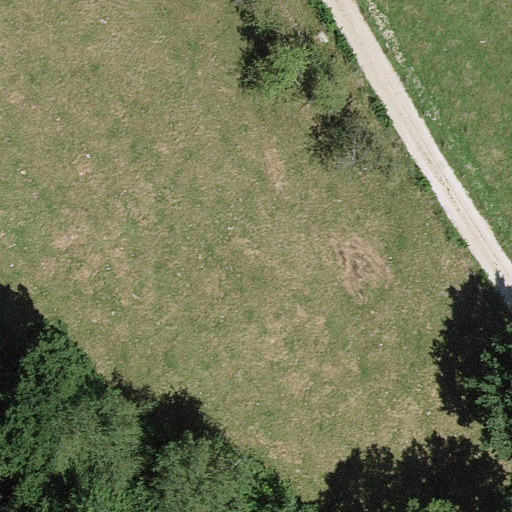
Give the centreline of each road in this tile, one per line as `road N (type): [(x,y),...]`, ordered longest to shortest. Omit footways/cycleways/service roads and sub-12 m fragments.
road 1 (track): [(333,0),(511,281)]
road 2 (track): [(0,412),(183,511)]
